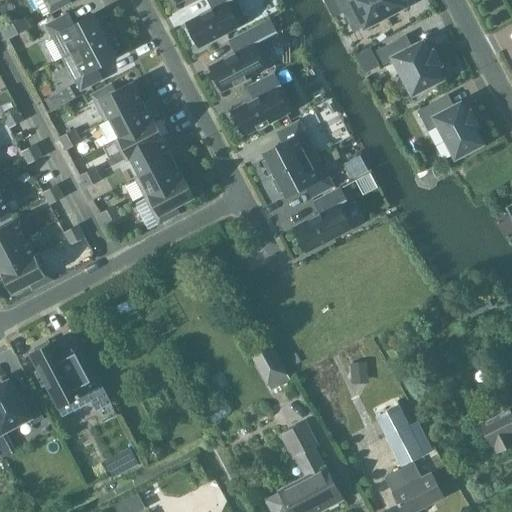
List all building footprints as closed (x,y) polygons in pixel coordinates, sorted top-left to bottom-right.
[(44,0),(51,13),(72,2),(71,0),(44,0)] [(196,39),(200,48),(240,27),(239,27),(248,22),(236,0),(207,0),(213,9),(187,22),(191,31),(191,32),(192,31),(196,38),(195,39),(195,40),(196,39)] [(338,0),(325,0),(335,18),(345,13),(338,0)] [(338,0),(345,13),(355,7),(366,27),(406,5),(404,2),(406,1),(406,0),(338,0)] [(107,32),(108,32),(108,31),(107,31),(100,19),(98,20),(95,14),(75,25),(69,13),(47,25),(64,58),(108,35),(107,32)] [(9,40),(30,28),(25,18),(3,29),(9,40)] [(210,66),(223,91),(267,69),(267,68),(271,66),(259,42),(278,33),(271,19),(229,41),(236,53),(210,66)] [(81,91),(104,79),(97,68),(117,57),(114,51),(117,50),(110,38),(111,37),(111,36),(109,37),(108,35),(64,58),(81,91)] [(432,53),(429,54),(423,43),(412,48),(406,36),(378,51),(384,64),(395,59),(413,93),(442,78),(436,67),(438,65),(439,65),(440,65),(439,63),(434,53),(433,52),(432,53)] [(371,49),(356,57),(365,75),(380,66),(371,49)] [(275,73),(282,86),(298,78),(291,65),(275,73)] [(294,110),(282,86),(275,73),(252,85),(259,97),(235,109),(238,114),(235,115),(236,116),(237,115),(244,129),(243,130),(244,131),(246,130),(249,134),(290,113),(290,112),(294,110)] [(138,91),(139,91),(138,90),(137,90),(133,83),(134,82),(134,81),(116,90),(113,84),(92,95),(106,122),(110,120),(110,119),(143,102),(138,91)] [(71,87),(60,93),(65,104),(77,98),(71,87)] [(462,154),(464,157),(480,149),(478,145),(481,143),(473,128),(477,125),(470,113),(466,115),(461,104),(454,108),(448,96),(419,111),(429,130),(440,125),(456,156),(462,154)] [(153,120),(143,102),(110,119),(110,120),(120,137),(120,138),(153,121),(153,120)] [(21,114),(18,108),(3,116),(6,122),(21,114)] [(6,122),(10,128),(24,121),(21,114),(6,122)] [(120,138),(120,137),(115,140),(126,160),(131,158),(130,157),(163,140),(164,141),(165,140),(154,119),(153,120),(153,121),(120,138)] [(271,175),(273,177),(317,154),(300,121),(277,132),(283,144),(263,154),(266,160),(264,161),(271,174),(270,174),(270,175),(271,175)] [(64,144),(78,136),(75,129),(60,137),(64,144)] [(64,144),(67,150),(82,142),(78,136),(64,144)] [(164,141),(163,140),(130,157),(131,158),(140,176),(173,159),(164,141)] [(40,150),(37,144),(22,152),(25,158),(40,150)] [(25,158),(29,164),(43,157),(40,150),(25,158)] [(274,179),(273,180),(273,181),(274,180),(281,193),(283,192),(286,197),(306,187),(312,198),(334,186),(317,154),(273,177),(274,179)] [(183,178),(183,177),(173,159),(140,176),(135,178),(146,198),(183,178)] [(368,171),(365,165),(349,173),(352,179),(368,171)] [(80,175),(84,182),(98,174),(95,168),(80,175)] [(28,173),(20,177),(23,183),(31,179),(28,173)] [(84,182),(87,188),(102,180),(98,174),(84,182)] [(146,198),(160,224),(181,213),(178,207),(195,197),(184,177),(183,177),(183,178),(146,198)] [(61,191),(58,184),(43,192),(47,199),(61,191)] [(351,229),(339,205),(348,201),(341,188),(314,202),(320,214),(295,227),(308,252),(351,229)] [(47,199),(50,205),(65,197),(61,191),(47,199)] [(1,194),(0,194),(0,218),(11,212),(11,211),(10,212),(1,194)] [(104,220),(118,212),(115,206),(100,213),(104,220)] [(118,212),(104,220),(107,226),(122,219),(118,212)] [(17,219),(17,218),(0,227),(0,251),(26,237),(17,219)] [(82,231),(79,225),(64,232),(68,239),(82,231)] [(68,239),(71,245),(86,237),(82,231),(68,239)] [(36,255),(26,237),(0,251),(0,267),(2,272),(3,273),(36,255)] [(54,280),(39,253),(36,255),(3,273),(2,272),(1,273),(12,293),(29,284),(33,291),(54,280)] [(485,292),(464,302),(472,316),(492,305),(485,292)] [(130,299),(117,306),(122,315),(135,308),(130,299)] [(418,335),(408,340),(417,356),(426,351),(418,335)] [(47,384),(59,407),(88,392),(96,409),(97,410),(111,403),(79,343),(61,352),(56,341),(50,344),(48,341),(35,348),(36,352),(31,354),(39,370),(36,372),(43,386),(47,384)] [(275,353),(269,341),(252,351),(258,362),(275,353)] [(296,354),(291,357),(296,365),(301,362),(296,354)] [(366,363),(351,364),(353,383),(368,381),(366,363)] [(2,382),(0,383),(0,428),(2,432),(29,418),(33,425),(45,419),(33,396),(22,402),(10,379),(3,383),(2,382)] [(223,404),(207,413),(213,424),(232,413),(232,410),(231,406),(227,404),(223,404)] [(498,452),(511,444),(511,405),(480,422),(493,447),(495,446),(498,452)] [(377,420),(386,438),(401,466),(423,455),(399,409),(377,420)] [(266,500),(272,511),(289,511),(290,511),(289,511),(318,511),(342,500),(324,467),(324,468),(313,448),(317,445),(305,423),(281,437),(293,459),(295,457),(305,477),(279,491),(280,493),(266,500)] [(236,441),(227,450),(236,460),(246,452),(236,441)] [(403,511),(415,511),(444,497),(432,473),(422,478),(414,463),(386,477),(394,492),(393,493),(403,511)]
